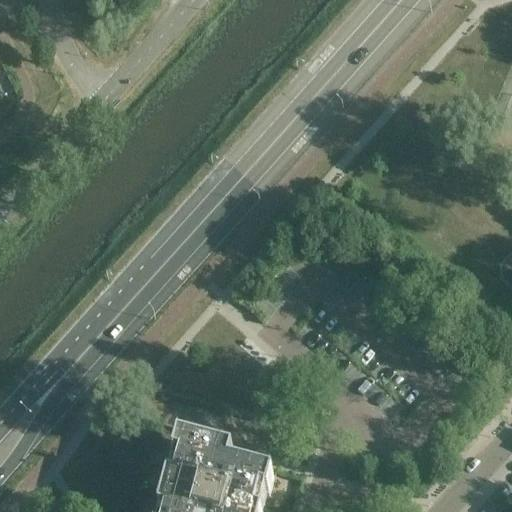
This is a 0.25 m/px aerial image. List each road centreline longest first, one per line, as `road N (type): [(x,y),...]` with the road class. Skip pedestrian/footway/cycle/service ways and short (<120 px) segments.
road 1 (tertiary): [(62,377),(400,0)]
road 2 (unclassified): [(0,216),(105,99)]
road 3 (unclassified): [(105,99),(194,0)]
